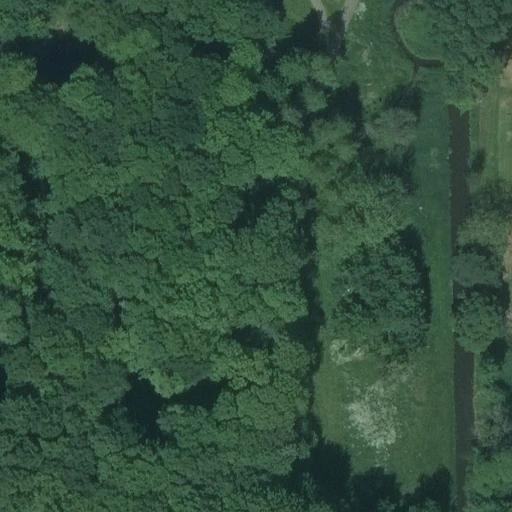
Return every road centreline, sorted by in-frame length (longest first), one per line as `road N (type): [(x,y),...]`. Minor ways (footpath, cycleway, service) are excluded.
road 1 (unknown): [(40,511),(43,0)]
road 2 (unclassified): [(116,0),(117,511)]
